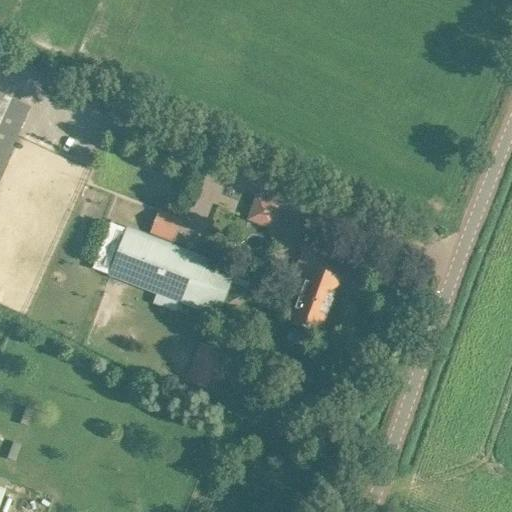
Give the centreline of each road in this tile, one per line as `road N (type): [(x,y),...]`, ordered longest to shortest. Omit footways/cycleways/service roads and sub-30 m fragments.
road 1 (unknown): [(0,70),(458,263)]
road 2 (tertiary): [(369,511),(511,126)]
